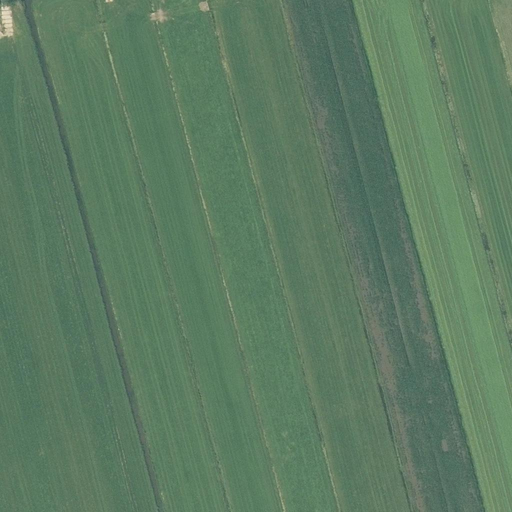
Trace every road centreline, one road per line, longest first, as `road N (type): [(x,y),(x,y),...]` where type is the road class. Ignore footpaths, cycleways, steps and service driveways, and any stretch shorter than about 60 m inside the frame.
road 1 (track): [(143,511),(4,0)]
road 2 (track): [(0,449),(119,420)]
